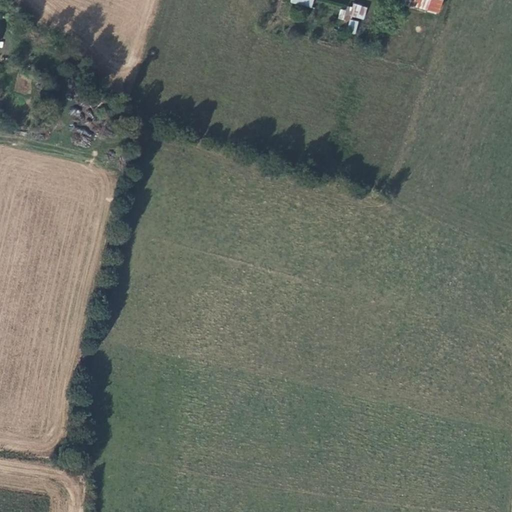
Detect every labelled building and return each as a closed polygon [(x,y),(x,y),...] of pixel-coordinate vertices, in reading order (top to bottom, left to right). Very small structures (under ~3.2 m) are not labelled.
[(274,0),(305,9),(306,0),(274,0)] [(438,13),(441,0),(407,0),(407,5),(438,13)] [(364,18),(366,14),(350,9),(352,5),(347,4),(345,12),(364,18)] [(367,10),(352,5),(350,9),(366,14),(367,10)] [(18,24),(16,24),(13,26),(13,29),(14,32),(16,34),(19,34),(21,33),(23,30),(23,27),(21,25),(18,24)]
